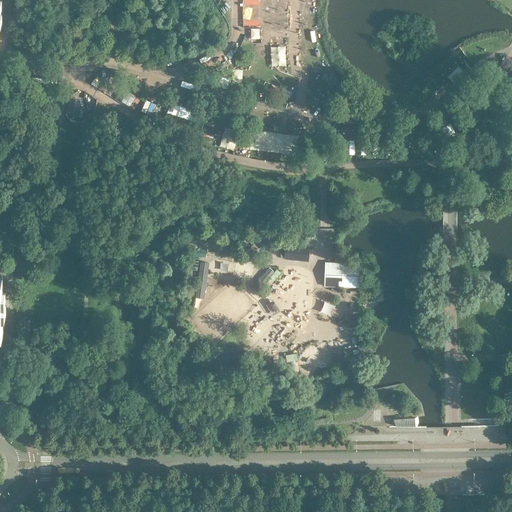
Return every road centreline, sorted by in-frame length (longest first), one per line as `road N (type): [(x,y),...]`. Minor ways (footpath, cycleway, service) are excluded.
road 1 (tertiary): [(12,474),(511,465)]
road 2 (tertiary): [(511,454),(12,456)]
